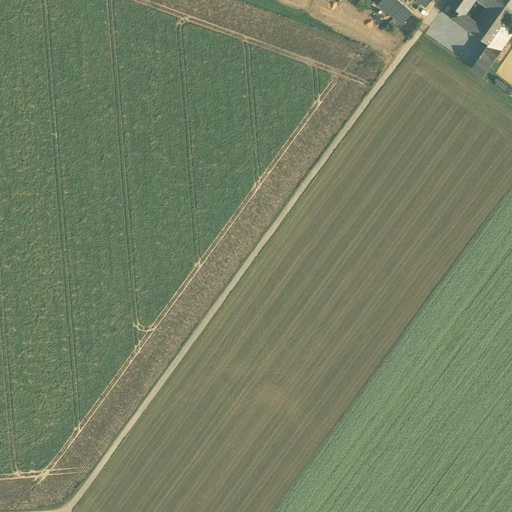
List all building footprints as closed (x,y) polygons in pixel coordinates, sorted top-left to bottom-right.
[(411,14),(394,0),(381,0),(378,4),(403,25),(411,14)] [(464,14),(474,0),(451,0),(449,4),(451,6),(456,9),(464,15),(464,14)] [(506,21),(511,12),(511,9),(498,0),(497,0),(491,10),(473,35),(488,45),(489,46),(506,21)] [(511,0),(476,0),(486,7),(491,10),(497,0),(498,0),(511,9),(511,0)] [(486,7),(475,22),(469,31),(473,35),(491,10),(486,7)] [(450,18),(463,27),(470,18),(464,14),(464,15),(456,9),(450,18)] [(463,27),(469,31),(475,22),(470,18),(463,27)] [(511,35),(511,25),(506,21),(489,46),(488,45),(471,69),(483,77),(511,35)]
